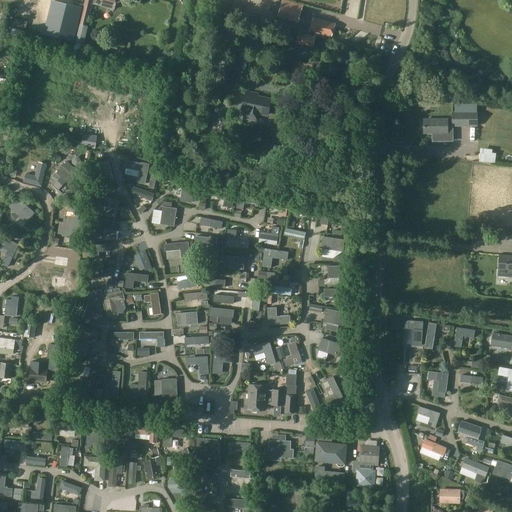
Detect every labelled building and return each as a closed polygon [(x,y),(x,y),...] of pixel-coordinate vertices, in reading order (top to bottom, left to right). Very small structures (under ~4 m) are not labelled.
[(85,0),(80,24),(86,26),(92,0),(85,0)] [(94,0),(93,5),(99,6),(114,10),(116,0),(94,0)] [(278,15),(277,17),(298,23),(303,6),(282,0),(281,0),(280,5),(278,15)] [(42,34),(72,41),(79,8),(50,1),(42,34)] [(273,3),(271,13),(278,15),(280,5),(273,3)] [(313,18),(310,32),(331,38),(335,24),(313,18)] [(288,21),(286,28),(298,30),(299,24),(288,21)] [(299,33),(296,43),(312,48),(315,37),(299,33)] [(216,82),(230,85),(235,63),(221,60),(216,82)] [(312,74),(297,70),(295,78),(310,82),(312,74)] [(271,99),(258,96),(259,94),(246,91),(241,111),(245,112),(243,119),(259,122),(261,115),(267,117),(271,99)] [(120,135),(124,110),(119,109),(115,134),(120,135)] [(476,112),(452,112),(452,126),(477,126),(476,112)] [(447,130),(446,120),(423,120),(423,134),(432,133),(432,137),(434,137),(435,141),(434,141),(434,142),(452,141),(451,130),(447,130)] [(490,169),(492,156),(478,155),(477,167),(490,169)] [(101,163),(106,184),(114,182),(108,161),(101,163)] [(142,164),(127,161),(125,168),(140,171),(137,183),(144,185),(149,164),(142,163),(142,164)] [(41,187),(47,164),(38,162),(35,176),(26,174),(23,183),(41,187)] [(54,185),(53,186),(58,191),(67,181),(70,184),(75,179),(72,176),(75,173),(73,171),(75,170),(67,162),(53,177),(54,177),(58,181),(54,185)] [(183,188),(181,201),(192,203),(195,183),(178,179),(177,186),(183,188)] [(236,193),(216,189),(215,196),(226,199),(224,207),(232,208),(236,193)] [(239,193),(236,209),(243,210),(245,202),(257,204),(258,197),(239,193)] [(108,208),(110,198),(97,196),(94,214),(114,217),(115,209),(108,208)] [(12,202),(7,206),(15,213),(11,218),(14,221),(18,216),(26,223),(34,214),(18,199),(14,204),(14,203),(12,202)] [(268,199),(267,206),(279,208),(278,217),(286,218),(288,202),(268,199)] [(142,206),(138,211),(141,214),(146,209),(142,206)] [(152,223),(159,225),(173,227),(174,227),(177,209),(176,209),(163,207),(162,211),(154,210),(152,223)] [(320,216),(321,216),(320,224),(327,225),(329,217),(341,219),(343,212),(321,209),(320,216)] [(64,218),(63,223),(65,223),(63,235),(63,237),(70,238),(71,236),(79,238),(80,231),(80,229),(82,220),(78,220),(78,218),(78,217),(79,214),(69,213),(68,216),(67,216),(66,219),(64,218)] [(120,223),(97,220),(91,219),(90,230),(95,231),(94,238),(103,239),(104,230),(118,232),(120,223)] [(200,225),(199,233),(208,234),(210,227),(200,225)] [(260,234),(259,234),(258,243),(277,245),(279,228),(272,227),(271,234),(260,233),(260,234)] [(236,231),(227,230),(226,248),(248,250),(248,241),(235,240),(236,231)] [(210,238),(195,237),(194,245),(208,246),(207,259),(215,259),(217,238),(210,237),(210,238)] [(342,252),(344,241),(323,237),(321,249),(342,252)] [(17,248),(4,242),(0,250),(7,254),(2,264),(7,267),(12,258),(13,256),(16,258),(19,253),(16,251),(17,248)] [(189,257),(188,242),(164,244),(165,252),(181,250),(181,258),(189,257)] [(109,244),(90,245),(90,260),(98,260),(98,252),(110,252),(109,244)] [(265,249),(263,267),(270,268),(272,258),(286,260),(288,253),(265,249)] [(141,257),(136,259),(139,268),(140,270),(144,269),(145,271),(151,269),(145,251),(139,253),(140,254),(141,257)] [(244,258),(221,256),(219,268),(243,270),(244,258)] [(511,257),(499,256),(497,277),(511,278),(511,257)] [(348,285),(348,267),(329,267),(329,279),(343,279),(343,285),(348,285)] [(212,272),(205,272),(204,287),(225,288),(225,281),(211,280),(212,272)] [(265,281),(265,285),(271,286),(271,282),(273,283),(273,281),(274,281),(275,273),(266,272),(265,281)] [(126,288),(133,289),(134,281),(147,283),(147,276),(128,273),(126,288)] [(187,281),(177,282),(178,290),(197,288),(196,276),(187,277),(187,281)] [(511,282),(492,282),(492,291),(505,291),(506,288),(511,288),(511,282)] [(289,289),(290,284),(273,283),(272,294),(291,296),(291,289),(289,289)] [(109,284),(91,287),(93,293),(110,289),(109,284)] [(347,290),(325,290),(325,298),(335,298),(335,304),(345,304),(345,297),(347,297),(347,290)] [(122,292),(105,295),(109,317),(117,315),(117,314),(122,313),(125,309),(123,300),(122,292)] [(144,296),(145,303),(151,302),(153,316),(161,315),(158,293),(150,294),(150,295),(144,296)] [(11,300),(6,300),(4,316),(16,317),(18,297),(11,296),(11,300)] [(84,296),(79,300),(82,304),(88,300),(84,296)] [(210,308),(209,316),(210,316),(213,316),(214,316),(213,323),(217,323),(218,323),(218,317),(232,318),(233,318),(234,310),(210,308)] [(276,309),(268,309),(268,326),(290,325),(289,317),(277,317),(276,309)] [(348,314),(327,310),(324,322),(327,323),(340,325),(345,326),(348,314)] [(98,326),(101,316),(83,311),(80,321),(98,326)] [(177,314),(178,326),(198,325),(197,313),(177,314)] [(408,321),(407,330),(413,330),(412,345),(413,345),(413,346),(420,346),(420,345),(421,345),(423,322),(408,321)] [(75,327),(69,344),(78,347),(80,338),(92,342),(95,333),(75,327)] [(456,328),(453,347),(460,348),(462,337),(473,339),(474,331),(456,328)] [(164,333),(140,333),(140,340),(158,340),(158,347),(165,347),(165,340),(164,340),(164,333)] [(490,346),(508,349),(511,349),(511,347),(511,337),(492,334),(490,346)] [(19,352),(21,341),(0,338),(0,353),(13,355),(13,351),(19,352)] [(341,345),(322,339),(319,351),(337,357),(341,345)] [(268,366),(276,363),(269,343),(252,348),(255,357),(264,354),(268,366)] [(286,367),(302,361),(296,344),(289,347),(292,357),(284,360),(286,367)] [(213,364),(212,374),(222,374),(223,363),(230,363),(230,356),(230,351),(219,350),(219,355),(214,355),(213,364)] [(207,357),(186,359),(186,365),(199,365),(200,375),(208,374),(207,357)] [(48,363),(31,362),(30,381),(46,383),(48,363)] [(12,365),(0,363),(0,377),(11,379),(11,373),(16,374),(17,367),(12,366),(12,365)] [(79,390),(91,393),(98,370),(91,368),(88,378),(83,377),(79,390)] [(511,370),(499,368),(497,375),(508,377),(506,390),(511,391),(511,370)] [(118,401),(121,373),(113,372),(112,387),(107,386),(105,399),(118,401)] [(448,375),(428,372),(427,379),(439,381),(438,392),(445,393),(448,375)] [(139,386),(131,385),(130,394),(146,394),(147,373),(139,373),(139,386)] [(333,394),(324,399),(328,407),(343,399),(333,379),(327,382),(333,394)] [(176,380),(162,380),(163,398),(177,398),(176,380)] [(248,386),(247,410),(264,411),(264,402),(271,402),(271,405),(273,405),(282,406),(282,405),(283,405),(285,405),(285,413),(286,413),(293,413),(294,413),(296,387),(287,387),(287,392),(286,392),(284,392),(283,392),(283,391),(272,391),(272,393),(265,392),(265,387),(248,386)] [(511,398),(498,396),(496,404),(508,407),(506,416),(511,417),(511,398)] [(439,414),(418,407),(416,414),(429,418),(427,426),(434,429),(439,414)] [(481,428),(461,422),(457,434),(477,440),(481,428)] [(136,426),(135,434),(150,436),(149,444),(157,445),(158,428),(136,426)] [(164,436),(163,447),(171,448),(172,437),(184,438),(184,431),(164,429),(163,436),(164,436)] [(437,429),(435,436),(442,438),(444,431),(437,429)] [(306,435),(305,453),(313,454),(314,447),(315,435),(306,435)] [(315,435),(314,447),(318,447),(316,460),(327,461),(329,463),(337,463),(337,465),(338,467),(343,468),(344,466),(345,464),(342,462),(344,447),(331,445),(331,437),(315,435)] [(128,448),(129,440),(107,438),(106,446),(128,448)] [(197,439),(196,456),(205,457),(205,448),(218,448),(219,441),(197,439)] [(229,448),(243,449),(243,454),(250,455),(251,443),(229,441),(229,448)] [(265,449),(265,450),(264,460),(280,461),(280,458),(292,459),(293,450),(285,450),(285,442),(268,441),(268,449),(265,449)] [(478,452),(481,443),(475,441),(472,450),(478,452)] [(353,462),(352,472),(357,473),(356,486),(363,487),(364,476),(371,477),(372,472),(374,472),(377,472),(379,446),(361,446),(360,457),(357,457),(357,462),(353,462)] [(62,447),(60,466),(67,467),(67,466),(68,455),(71,456),(71,451),(68,451),(69,448),(62,447)] [(419,459),(442,466),(446,454),(422,447),(419,459)] [(187,448),(181,451),(183,457),(189,455),(187,448)] [(485,457),(483,462),(490,464),(491,465),(493,460),(485,457)] [(103,481),(105,459),(85,458),(85,466),(96,467),(95,480),(103,481)] [(489,468),(465,458),(461,468),(462,468),(477,474),(474,480),(474,482),(482,485),(489,468)] [(511,474),(511,466),(497,461),(492,475),(510,481),(511,474)] [(128,484),(135,484),(136,471),(140,471),(140,467),(136,467),(137,463),(130,463),(128,484)] [(117,465),(117,467),(109,466),(108,487),(115,487),(116,474),(122,474),(123,466),(117,465)] [(314,480),(343,482),(344,474),(324,472),(324,467),(315,467),(314,480)] [(143,469),(143,487),(151,487),(151,468),(143,469)] [(446,470),(443,477),(451,480),(454,473),(446,470)] [(3,488),(4,474),(0,473),(0,496),(11,497),(12,489),(3,488)] [(195,476),(194,496),(202,497),(202,483),(211,484),(211,477),(195,476)] [(441,488),(441,501),(459,502),(460,489),(441,488)] [(469,491),(465,500),(465,502),(471,505),(476,494),(469,491)] [(483,503),(478,511),(493,511),(495,509),(483,503)]
